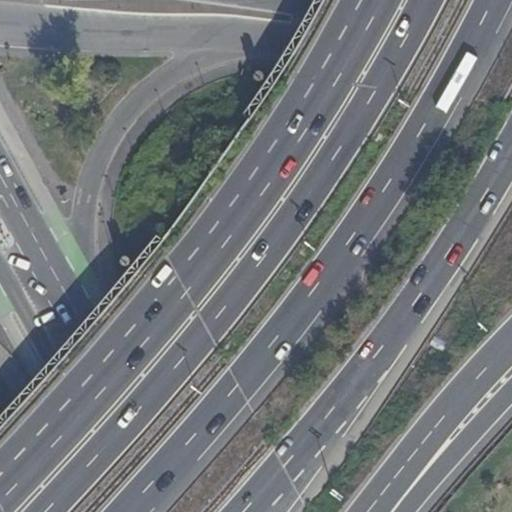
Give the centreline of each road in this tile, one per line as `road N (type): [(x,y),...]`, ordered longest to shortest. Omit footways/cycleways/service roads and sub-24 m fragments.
road 1 (motorway): [(427,0),(284,232),(208,329),(38,511)]
road 2 (motorway): [(120,511),(349,242),(492,0)]
road 3 (motorway): [(370,0),(294,135),(184,287),(0,501)]
road 4 (motorway): [(249,511),(394,333),(511,151)]
road 5 (primary): [(89,316),(77,198),(97,144),(131,99),(183,61),(265,39)]
road 6 (primary): [(171,511),(69,335),(9,256),(0,256)]
road 7 (primary): [(0,276),(134,511)]
road 8 (secondary): [(0,25),(265,39)]
road 9 (primary): [(198,511),(89,316)]
road 10 (motorway): [(385,492),(511,342)]
road 11 (primary): [(89,316),(0,171)]
road 12 (motorway): [(385,492),(450,458),(511,394)]
road 13 (secondary): [(265,39),(425,33)]
road 14 (secondary): [(425,33),(295,0)]
